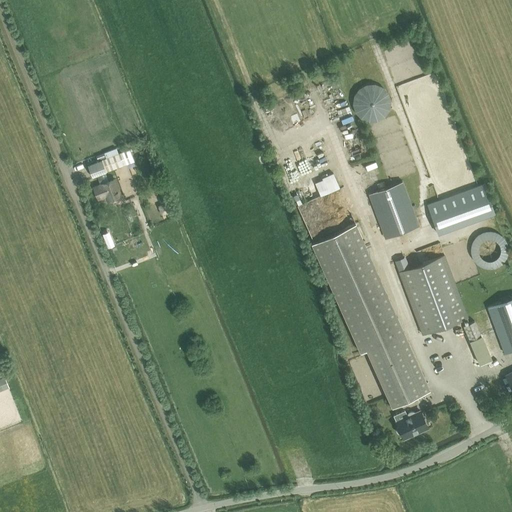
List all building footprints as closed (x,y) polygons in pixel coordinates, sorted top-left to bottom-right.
[(354,95),(352,103),(355,111),(360,118),(369,121),(377,121),(384,117),(389,110),(391,101),(388,93),(382,86),(375,83),(366,84),(359,88),(354,95)] [(122,152),(118,154),(116,147),(103,152),(105,159),(88,165),(92,177),(126,164),(122,152)] [(109,200),(118,197),(122,195),(116,179),(108,182),(104,172),(98,175),(101,184),(93,187),(98,198),(107,194),(109,200)] [(322,178),(328,192),(339,187),(333,173),(322,178)] [(405,180),(369,192),(385,237),(420,226),(405,180)] [(439,200),(427,205),(438,233),(494,212),(483,183),(478,185),(439,200)] [(159,205),(163,214),(170,211),(166,202),(159,205)] [(356,223),(312,242),(360,352),(367,349),(392,406),(430,389),(356,223)] [(481,271),(510,259),(497,228),(468,240),(481,271)] [(467,317),(444,254),(398,272),(422,334),(467,317)] [(504,353),(511,350),(511,297),(487,306),(504,353)] [(480,364),(491,360),(474,321),(463,325),(480,364)] [(0,390),(14,384),(13,379),(6,382),(4,377),(0,378),(0,390)] [(400,433),(402,433),(404,437),(427,426),(421,411),(415,414),(414,412),(413,412),(411,411),(409,412),(407,413),(407,415),(407,417),(397,422),(398,426),(397,427),(396,429),(396,431),(398,433),(400,433)]
